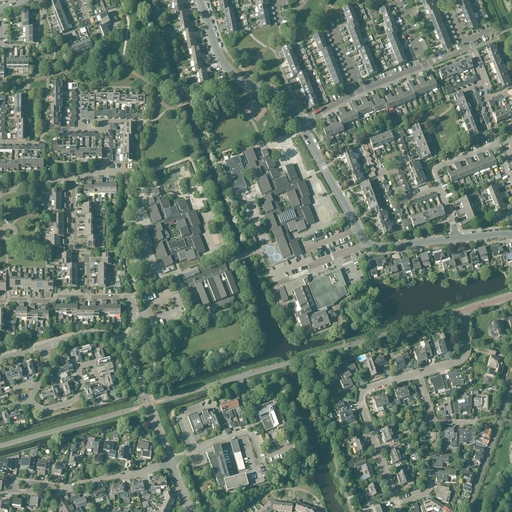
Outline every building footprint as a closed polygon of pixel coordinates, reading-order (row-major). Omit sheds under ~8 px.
[(48,8),(49,10),(60,6),(58,0),(50,4),(51,7),(48,8)] [(175,9),(183,8),(182,5),(190,3),(190,0),(173,3),(175,9)] [(472,6),(470,1),(461,4),(463,9),(472,6)] [(53,11),(54,14),(62,11),(60,6),(49,10),(49,12),(53,11)] [(342,9),(345,15),(353,12),(351,6),(342,9)] [(440,12),(438,6),(429,10),(431,15),(440,12)] [(463,9),(465,15),(474,11),(472,6),(463,9)] [(379,11),(381,16),(390,13),(388,8),(379,11)] [(52,18),(52,20),(64,15),(62,11),(54,14),(55,17),(52,18)] [(465,15),(468,20),(476,17),(474,11),(465,15)] [(195,12),(192,12),(179,15),(180,21),(188,19),(188,16),(195,15),(195,12)] [(355,17),(353,12),(345,15),(347,21),(355,17)] [(431,15),(434,21),(442,17),(440,12),(431,15)] [(99,16),(101,21),(113,17),(112,15),(109,16),(107,13),(99,16)] [(390,13),(381,16),(383,21),(392,18),(390,13)] [(57,21),(58,24),(66,20),(64,15),(52,20),(53,22),(57,21)] [(113,17),(101,21),(103,26),(106,25),(111,23),(110,20),(114,19),(113,17)] [(357,23),(355,17),(347,21),(349,26),(355,24),(357,23)] [(434,21),(436,26),(444,22),(442,17),(434,21)] [(478,22),(476,17),(468,20),(470,26),(478,22)] [(394,23),(392,18),(383,21),(385,26),(394,23)] [(56,28),(56,30),(68,25),(66,20),(58,24),(59,27),(56,28)] [(446,28),(444,22),(436,26),(438,31),(446,28)] [(98,28),(100,33),(108,30),(107,27),(112,25),(111,23),(106,25),(103,26),(98,28)] [(394,23),(385,26),(387,31),(396,28),(394,23)] [(197,24),(181,27),(182,33),(185,32),(190,31),(190,28),(197,27),(197,24)] [(347,29),(348,32),(357,29),(355,24),(349,26),(346,27),(347,29)] [(70,31),(68,25),(56,30),(57,32),(61,31),(62,34),(70,31)] [(385,32),(387,37),(395,34),(398,33),(396,28),(387,31),(385,32)] [(438,31),(440,37),(449,33),(446,28),(438,31)] [(348,32),(350,37),(359,34),(357,29),(348,32)] [(109,34),(108,30),(100,33),(102,39),(114,34),(113,32),(109,34)] [(440,37),(442,42),(451,38),(449,33),(440,37)] [(312,38),(314,43),(323,39),(321,34),(312,38)] [(359,34),(350,37),(352,42),(361,39),(359,34)] [(387,37),(389,43),(397,40),(395,34),(387,37)] [(187,44),(195,42),(195,39),(203,38),(202,35),(186,38),(187,44)] [(453,44),(451,38),(442,42),(444,47),(453,44)] [(79,45),(83,53),(88,51),(83,39),(81,40),(82,43),(79,45)] [(85,39),(83,39),(88,51),(93,49),(90,41),(86,42),(85,39)] [(323,39),(314,43),(316,48),(325,44),(323,39)] [(352,42),(354,47),(363,44),(361,39),(352,42)] [(399,45),(397,40),(389,43),(391,48),(399,45)] [(78,55),(83,53),(79,45),(77,46),(75,42),(73,43),(78,55)] [(73,57),(78,55),(73,43),(71,44),(72,47),(69,48),(73,57)] [(327,49),(325,44),(316,48),(318,53),(321,52),(327,49)] [(365,49),(363,44),(354,47),(356,52),(358,52),(365,49)] [(391,48),(394,54),(402,51),(399,45),(391,48)] [(486,48),(488,54),(497,50),(495,45),(486,48)] [(282,50),(284,55),(292,52),(290,46),(282,50)] [(192,55),(200,54),(200,51),(208,49),(207,47),(204,47),(191,49),(191,50),(192,55)] [(358,52),(360,57),(369,53),(367,48),(365,49),(358,52)] [(321,52),(323,57),(331,54),(329,49),(327,49),(321,52)] [(488,54),(490,59),(499,55),(497,50),(488,54)] [(394,54),(396,60),(404,57),(402,51),(394,54)] [(284,55),(286,61),(294,58),(292,52),(284,55)] [(360,57),(362,62),(371,58),(369,53),(360,57)] [(323,57),(324,62),(333,59),(331,54),(323,57)] [(490,59),(492,64),(501,60),(499,55),(490,59)] [(406,62),(404,57),(396,60),(398,65),(406,62)] [(209,58),(193,61),(194,67),(203,66),(202,63),(210,61),(209,58)] [(294,58),(286,61),(288,66),(296,63),(294,58)] [(371,58),(362,62),(364,67),(373,63),(371,58)] [(335,64),(333,59),(324,62),(326,67),(335,64)] [(469,59),(464,61),(467,71),(473,69),(469,59)] [(492,64),(494,69),(503,66),(501,60),(492,64)] [(464,61),(459,63),(462,73),(467,71),(464,61)] [(299,69),(296,63),(288,66),(291,72),(299,69)] [(375,68),(373,63),(364,67),(366,72),(375,68)] [(459,63),(454,65),(457,75),(462,73),(459,63)] [(337,69),(335,64),(326,67),(328,72),(337,69)] [(452,77),(457,75),(454,65),(448,67),(452,77)] [(494,69),(496,74),(505,71),(503,66),(494,69)] [(447,79),(452,77),(448,67),(443,69),(447,79)] [(377,74),(375,68),(366,72),(368,77),(377,74)] [(301,74),(299,69),(291,72),(293,78),(297,76),(301,75),(301,74)] [(328,72),(330,77),(339,74),(337,69),(328,72)] [(442,81),(447,79),(443,69),(438,71),(442,81)] [(198,73),(199,79),(208,77),(207,74),(215,73),(214,70),(211,70),(198,73)] [(496,74),(498,79),(507,76),(505,71),(496,74)] [(297,76),(299,82),(307,78),(305,73),(301,74),(301,75),(297,76)] [(431,82),(428,83),(431,91),(437,89),(431,73),(428,74),(431,82)] [(339,74),(330,77),(332,82),(341,79),(339,74)] [(507,76),(498,79),(500,85),(509,81),(507,76)] [(422,77),(419,78),(425,93),(431,91),(428,83),(425,84),(422,77)] [(307,78),(299,82),(301,87),(309,84),(307,78)] [(425,93),(419,78),(417,79),(420,86),(417,87),(420,95),(425,93)] [(343,84),(341,79),(332,82),(334,88),(343,84)] [(408,82),(409,84),(414,98),(420,95),(417,87),(414,89),(411,81),(408,82)] [(511,86),(509,81),(500,85),(501,87),(498,88),(499,91),(506,88),(507,91),(511,89),(511,87),(511,86)] [(310,85),(309,84),(301,87),(304,93),(312,90),(311,87),(312,86),(311,84),(310,85)] [(406,94),(409,102),(415,99),(414,98),(409,84),(406,85),(409,92),(406,94)] [(404,104),(409,102),(406,94),(403,95),(400,87),(398,88),(404,104)] [(398,106),(404,104),(398,88),(395,89),(398,97),(395,98),(398,106)] [(312,90),(304,93),(306,98),(314,95),(312,90)] [(392,108),(398,106),(395,98),(392,99),(389,92),(386,93),(392,108)] [(387,110),(392,108),(386,93),(384,94),(387,101),(384,102),(386,109),(387,110)] [(454,97),(455,102),(465,99),(463,93),(455,97),(454,94),(448,96),(449,99),(454,97)] [(377,94),(375,95),(380,111),(386,109),(384,102),(383,101),(380,102),(377,94)] [(13,103),(15,103),(24,103),(24,99),(24,97),(20,97),(20,95),(13,95),(13,103)] [(316,101),(314,95),(306,98),(308,104),(316,101)] [(375,104),(372,105),(374,111),(375,113),(380,111),(375,95),(372,96),(375,104)] [(368,113),(374,111),(372,105),(371,103),(368,104),(365,97),(362,98),(368,113)] [(368,113),(362,98),(360,99),(363,106),(360,107),(363,115),(368,113)] [(465,99),(455,102),(457,107),(467,104),(465,99)] [(318,107),(316,101),(308,104),(310,110),(318,107)] [(357,118),(363,115),(360,107),(357,109),(354,101),(351,102),(352,104),(357,118)] [(352,113),(349,114),(352,122),(358,120),(357,118),(352,104),(349,105),(352,113)] [(457,107),(459,112),(469,109),(467,104),(457,107)] [(506,109),(503,110),(507,119),(511,117),(508,108),(507,106),(505,107),(506,109)] [(352,122),(349,114),(346,115),(343,108),(341,109),(347,124),(352,122)] [(341,126),(347,124),(341,109),(338,110),(341,117),(338,118),(340,124),(341,126)] [(469,109),(459,112),(461,118),(471,114),(469,109)] [(503,110),(498,112),(502,121),(507,119),(503,110)] [(496,123),(502,121),(498,112),(493,114),(496,123)] [(461,118),(463,123),(473,119),(471,114),(461,118)] [(334,118),(332,119),(338,134),(343,132),(341,126),(340,124),(337,125),(334,118)] [(332,127),(329,128),(332,136),(338,134),(332,119),(329,120),(332,127)] [(473,119),(463,123),(465,128),(475,124),(473,119)] [(326,138),(332,136),(329,128),(326,129),(323,122),(320,123),(326,138)] [(477,129),(475,124),(465,128),(467,133),(477,129)] [(410,129),(412,134),(422,131),(420,126),(410,129)] [(478,132),(477,129),(467,133),(469,138),(479,135),(481,134),(480,131),(478,132)] [(424,136),(422,131),(412,134),(413,137),(411,138),(412,140),(424,136)] [(390,133),(385,135),(388,144),(391,143),(392,145),(394,145),(393,141),(396,140),(394,135),(391,136),(390,133)] [(385,135),(379,137),(383,146),(388,144),(385,135)] [(415,142),(416,145),(426,141),(424,136),(412,140),(413,143),(415,142)] [(378,148),(383,146),(379,137),(374,139),(378,148)] [(372,150),(378,148),(374,139),(369,140),(370,143),(367,144),(369,150),(372,149),(372,150)] [(415,151),(418,150),(428,146),(426,141),(416,145),(417,147),(414,148),(415,151)] [(60,157),(64,157),(64,148),(58,148),(58,142),(52,142),(52,153),(57,153),(57,155),(57,157),(60,157)] [(428,146),(418,150),(420,155),(430,151),(428,146)] [(278,243),(276,244),(283,259),(287,258),(288,260),(298,256),(302,254),(297,242),(299,241),(298,238),(291,241),(287,231),(289,230),(290,233),(297,230),(299,233),(306,230),(305,226),(307,225),(307,226),(315,223),(309,208),(308,208),(307,206),(311,205),(308,197),(311,196),(305,181),(298,184),(296,179),(298,179),(293,165),(285,168),(286,172),(281,174),(282,176),(280,177),(277,170),(275,171),(274,168),(276,167),(273,160),(270,161),(266,150),(261,152),(265,163),(263,164),(264,168),(262,169),(254,149),(252,150),(244,153),(247,159),(246,159),(246,160),(247,159),(249,165),(246,166),(247,166),(249,172),(248,172),(248,173),(251,171),(254,179),(258,177),(259,180),(258,180),(263,195),(265,194),(266,197),(262,198),(265,206),(262,207),(265,214),(267,214),(268,216),(264,217),(270,232),(272,231),(275,239),(276,238),(278,243)] [(343,153),(345,158),(354,155),(352,150),(343,153)] [(490,158),(487,160),(490,168),(496,165),(490,150),(487,151),(490,158)] [(432,157),(430,151),(420,155),(421,158),(419,159),(420,161),(432,157)] [(490,168),(487,160),(484,161),(481,154),(479,155),(485,170),(490,168)] [(354,155),(345,158),(347,164),(356,160),(354,155)] [(479,172),(485,170),(479,155),(476,156),(479,163),(476,164),(479,172)] [(238,157),(224,162),(227,169),(223,171),(233,193),(246,188),(240,172),(244,171),(240,162),(241,161),(240,159),(239,159),(238,157)] [(474,174),(479,172),(476,164),(473,165),(470,158),(468,159),(474,174)] [(474,174),(468,159),(465,160),(468,167),(465,168),(468,176),(474,174)] [(358,165),(356,160),(347,164),(349,169),(358,165)] [(409,165),(411,170),(420,167),(418,161),(413,163),(409,165)] [(459,162),(456,163),(462,179),(468,176),(465,168),(462,170),(459,162)] [(457,172),(454,173),(457,181),(462,179),(456,163),(454,164),(457,172)] [(358,165),(349,169),(351,174),(360,170),(358,165)] [(410,174),(411,176),(422,172),(420,167),(411,170),(412,173),(410,174)] [(451,183),(457,181),(454,173),(451,174),(448,167),(445,168),(451,183)] [(360,170),(351,174),(350,174),(351,178),(352,177),(353,179),(362,175),(360,170)] [(414,178),(415,181),(424,177),(422,172),(411,176),(412,178),(414,178)] [(364,181),(362,175),(353,179),(354,184),(364,181)] [(426,182),(424,177),(415,181),(417,186),(426,182)] [(360,185),(362,191),(372,187),(370,182),(360,185)] [(488,190),(490,195),(498,192),(497,189),(504,186),(503,184),(488,190)] [(364,196),(373,192),(376,192),(375,189),(373,190),(372,187),(362,191),(364,196)] [(187,260),(188,262),(196,259),(199,264),(201,263),(198,255),(205,252),(199,237),(198,235),(201,234),(198,227),(201,226),(195,211),(189,213),(188,208),(185,200),(174,204),(175,207),(170,209),(169,207),(170,206),(167,199),(160,202),(159,200),(161,199),(157,188),(152,190),(155,198),(147,201),(149,206),(150,206),(151,208),(148,209),(153,224),(154,224),(155,226),(152,227),(155,235),(152,236),(155,243),(156,243),(157,245),(154,247),(160,262),(162,261),(165,268),(173,265),(172,263),(179,260),(180,263),(187,260)] [(373,192),(364,196),(366,201),(375,198),(373,192)] [(490,195),(492,201),(508,195),(506,192),(499,195),(498,192),(490,195)] [(508,195),(492,201),(495,207),(502,203),(501,201),(509,198),(508,195)] [(377,203),(375,198),(366,201),(368,206),(377,203)] [(461,203),(462,206),(470,203),(468,198),(452,203),(453,206),(461,203)] [(380,202),(377,203),(368,206),(370,211),(379,208),(378,205),(381,204),(380,202)] [(456,212),(457,215),(472,209),(470,203),(462,206),(463,209),(456,212)] [(504,206),(502,203),(495,207),(497,212),(511,206),(511,204),(504,206)] [(439,208),(436,209),(439,218),(445,216),(440,205),(438,206),(439,208)] [(372,217),(376,215),(381,213),(383,212),(381,207),(379,208),(370,211),(372,217)] [(436,209),(431,211),(434,220),(439,218),(436,209)] [(472,209),(457,215),(458,217),(465,215),(466,218),(474,214),(472,209)] [(376,215),(378,220),(387,217),(386,211),(383,212),(381,213),(376,215)] [(429,222),(434,220),(431,211),(425,213),(429,222)] [(425,213),(420,215),(424,224),(429,222),(425,213)] [(476,220),(474,214),(466,218),(467,221),(460,223),(461,226),(476,220)] [(419,226),(424,224),(420,215),(415,217),(419,226)] [(414,228),(419,226),(415,217),(412,218),(411,216),(409,217),(410,219),(407,220),(409,225),(412,224),(414,228)] [(389,219),(387,217),(378,220),(380,225),(391,221),(390,219),(389,219)] [(391,221),(380,225),(382,230),(391,227),(390,224),(392,224),(391,221)] [(391,227),(382,230),(384,236),(396,231),(394,226),(391,227)] [(327,230),(319,233),(321,238),(329,235),(327,230)] [(488,248),(489,251),(491,250),(493,257),(501,255),(502,257),(502,258),(508,256),(507,253),(505,253),(503,247),(500,248),(499,245),(488,248)] [(511,255),(508,256),(502,258),(502,257),(500,258),(501,265),(511,261),(511,247),(509,249),(511,255)] [(474,249),(475,253),(478,264),(479,267),(482,266),(481,262),(488,260),(486,254),(484,249),(478,250),(477,248),(474,249)] [(426,253),(426,255),(428,260),(428,259),(431,259),(431,257),(433,256),(435,263),(442,261),(440,251),(430,254),(429,252),(426,253)] [(441,251),(440,251),(442,261),(443,261),(444,263),(444,264),(450,262),(449,259),(447,259),(445,253),(442,254),(441,251)] [(472,266),(478,264),(475,253),(469,255),(468,252),(465,253),(465,254),(470,271),(473,270),(472,266)] [(470,271),(465,254),(459,256),(458,253),(455,254),(460,272),(463,271),(462,267),(468,265),(470,271)] [(421,273),(416,254),(417,259),(411,261),(410,258),(407,259),(407,260),(410,271),(412,277),(415,276),(414,272),(420,270),(421,273)] [(430,266),(428,259),(428,260),(426,255),(420,256),(419,254),(416,254),(421,273),(425,272),(423,268),(430,266)] [(450,262),(444,264),(444,263),(442,264),(444,271),(455,268),(456,273),(460,272),(455,254),(451,255),(453,261),(450,262)] [(383,257),(380,258),(373,259),(373,260),(368,261),(370,269),(369,269),(372,277),(373,276),(373,277),(377,276),(376,269),(383,267),(386,267),(386,269),(387,270),(392,268),(391,263),(389,264),(387,259),(384,260),(383,257)] [(400,259),(397,260),(402,278),(405,277),(404,273),(410,271),(407,260),(401,262),(400,259)] [(399,279),(402,278),(397,260),(393,261),(395,267),(392,268),(387,270),(386,269),(384,270),(386,277),(397,274),(399,279)] [(201,263),(199,264),(201,270),(198,271),(198,270),(183,276),(185,281),(186,280),(187,281),(186,282),(186,284),(188,284),(188,285),(194,300),(200,298),(204,309),(208,307),(210,311),(235,302),(233,297),(238,295),(228,269),(226,270),(223,261),(220,262),(219,265),(206,270),(204,269),(201,263)] [(291,282),(289,282),(293,292),(294,295),(295,298),(301,313),(297,314),(299,319),(298,320),(299,322),(298,323),(299,325),(300,325),(301,327),(302,327),(303,330),(307,328),(312,326),(315,333),(330,327),(327,318),(329,317),(330,319),(333,318),(330,313),(328,314),(326,309),(334,306),(333,305),(346,294),(346,292),(338,272),(337,272),(310,283),(309,282),(311,281),(310,281),(309,279),(310,279),(310,278),(308,279),(307,276),(307,275),(291,282)] [(154,275),(139,281),(141,286),(156,280),(154,275)] [(289,282),(280,286),(281,289),(283,288),(286,295),(293,292),(289,282)] [(281,289),(277,290),(278,290),(283,303),(282,303),(284,302),(288,301),(287,298),(292,296),(294,295),(293,292),(286,295),(283,288),(281,289)] [(501,322),(492,325),(492,326),(488,329),(488,334),(492,337),(494,337),(496,337),(498,337),(499,337),(498,337),(498,338),(505,336),(501,323),(501,322)] [(447,344),(450,343),(447,334),(442,335),(444,341),(435,344),(437,348),(439,348),(441,355),(450,353),(447,344)] [(421,348),(413,351),(417,364),(427,361),(426,359),(432,357),(428,342),(424,344),(423,343),(419,344),(421,348)] [(97,353),(100,361),(100,362),(105,360),(102,348),(97,350),(95,344),(92,345),(94,353),(97,353)] [(90,349),(79,352),(80,357),(94,353),(92,345),(89,346),(90,349)] [(70,350),(72,356),(74,355),(76,362),(81,361),(80,357),(79,352),(78,349),(73,350),(73,349),(70,350)] [(69,357),(72,356),(70,350),(67,351),(68,355),(63,356),(67,367),(72,366),(69,357)] [(394,360),(397,370),(405,368),(404,365),(410,363),(408,357),(410,356),(409,354),(408,354),(407,354),(408,353),(407,351),(406,350),(402,352),(403,355),(403,356),(401,356),(401,355),(393,357),(394,360)] [(490,356),(487,367),(487,369),(486,369),(484,374),(493,376),(494,373),(500,375),(503,359),(490,356)] [(375,359),(365,363),(367,369),(369,368),(372,377),(380,374),(378,367),(387,364),(385,357),(375,360),(375,359)] [(100,362),(100,361),(98,362),(99,367),(106,365),(107,368),(113,366),(112,363),(111,363),(109,359),(105,360),(100,362)] [(27,363),(24,364),(25,370),(28,369),(30,376),(35,375),(32,363),(27,364),(27,363)] [(349,373),(356,369),(352,363),(345,367),(346,369),(340,372),(345,380),(339,383),(344,391),(353,386),(349,379),(351,378),(349,373)] [(16,367),(17,371),(19,376),(20,379),(25,378),(23,371),(25,370),(24,364),(21,365),(21,366),(16,367)] [(73,371),(72,366),(67,367),(60,369),(61,374),(58,375),(59,378),(65,376),(64,374),(73,371)] [(114,369),(113,366),(107,368),(107,370),(101,372),(102,377),(105,377),(105,376),(110,375),(114,374),(113,369),(114,369)] [(7,379),(19,376),(17,371),(6,374),(5,370),(2,370),(4,376),(6,376),(7,379)] [(459,373),(458,374),(457,371),(450,373),(452,378),(450,379),(453,388),(464,385),(463,383),(466,382),(464,376),(461,377),(461,376),(460,376),(459,373)] [(110,377),(110,375),(105,376),(105,377),(107,386),(105,386),(106,392),(109,391),(108,388),(113,387),(112,383),(114,382),(115,381),(114,377),(113,376),(110,377)] [(61,381),(62,384),(62,385),(67,384),(74,382),(72,377),(66,379),(65,376),(59,378),(60,381),(61,381)] [(444,391),(448,390),(446,382),(442,383),(440,376),(436,377),(436,378),(429,380),(430,385),(432,384),(434,392),(441,391),(440,389),(444,388),(444,391)] [(52,388),(53,391),(54,396),(55,400),(60,398),(58,392),(61,391),(59,385),(56,386),(56,384),(51,386),(50,387),(52,388)] [(62,385),(62,384),(59,385),(61,391),(64,390),(66,397),(71,395),(67,384),(62,385)] [(105,386),(91,390),(90,390),(92,395),(93,398),(100,396),(99,393),(103,392),(103,393),(104,393),(104,395),(107,394),(106,392),(105,386)] [(93,399),(93,398),(92,395),(90,390),(91,390),(90,387),(85,389),(87,395),(84,396),(85,402),(89,401),(88,400),(93,399)] [(400,390),(403,400),(404,401),(408,400),(409,402),(413,401),(411,395),(408,396),(406,388),(400,390)] [(403,400),(400,390),(394,392),(397,400),(394,401),(396,407),(400,405),(399,401),(403,400)] [(53,391),(39,396),(40,402),(43,401),(43,400),(54,396),(53,391)] [(0,396),(0,394),(0,401),(1,401),(2,402),(4,401),(4,400),(8,399),(7,394),(0,396)] [(385,395),(379,397),(382,407),(386,406),(387,409),(392,408),(390,402),(387,403),(385,395)] [(468,397),(468,399),(464,400),(464,401),(457,402),(457,403),(453,404),(455,415),(459,414),(459,415),(460,415),(467,413),(467,415),(471,414),(470,411),(472,410),(472,396),(468,397)] [(488,410),(488,396),(482,396),(482,399),(481,399),(474,399),(474,407),(482,407),(482,410),(488,410)] [(382,407),(379,397),(373,399),(375,407),(373,408),(375,414),(379,412),(378,408),(382,407)] [(446,399),(447,401),(443,402),(444,406),(443,406),(438,407),(439,417),(446,416),(445,412),(448,412),(448,415),(452,415),(450,403),(451,403),(450,398),(446,399)] [(259,417),(260,420),(265,433),(277,428),(278,431),(287,427),(276,400),(253,409),(256,418),(259,417)] [(236,401),(231,403),(233,410),(236,409),(237,413),(240,412),(236,401)] [(342,425),(353,421),(352,417),(353,417),(351,412),(346,414),(345,413),(346,411),(345,410),(344,409),(345,408),(343,402),(335,405),(337,411),(339,410),(339,411),(338,413),(340,414),(341,415),(339,416),(342,425)] [(228,412),(225,404),(220,406),(222,414),(224,419),(227,418),(226,416),(229,415),(228,412)] [(188,418),(190,426),(193,433),(203,430),(202,428),(208,426),(209,427),(210,426),(212,426),(214,430),(215,429),(216,430),(217,429),(218,428),(219,428),(215,416),(213,417),(213,415),(215,414),(215,413),(214,411),(213,410),(211,411),(211,412),(211,413),(210,414),(210,415),(209,415),(207,411),(205,411),(203,412),(200,413),(202,417),(199,418),(197,414),(188,418)] [(1,420),(3,426),(6,426),(5,425),(10,423),(9,420),(7,415),(8,415),(7,411),(2,413),(4,420),(1,420)] [(19,411),(8,415),(7,415),(9,420),(16,418),(17,421),(21,420),(21,421),(25,420),(23,414),(20,415),(19,411)] [(243,422),(239,424),(240,428),(247,425),(244,418),(241,419),(243,422)] [(380,431),(383,437),(392,434),(390,430),(395,429),(393,424),(387,426),(388,429),(380,431)] [(443,429),(443,433),(441,433),(441,442),(444,442),(450,442),(450,443),(451,443),(451,448),(457,448),(457,434),(454,434),(454,429),(443,429)] [(462,429),(459,429),(459,442),(462,442),(462,444),(467,444),(467,443),(472,443),(472,438),(472,431),(471,431),(468,431),(468,430),(466,430),(466,431),(462,431),(462,429)] [(482,433),(481,435),(481,436),(490,440),(492,432),(488,431),(486,430),(485,433),(483,432),(482,433)] [(438,441),(439,441),(439,434),(430,434),(430,432),(427,432),(423,433),(424,437),(427,437),(427,443),(432,443),(432,450),(438,450),(438,441)] [(392,434),(383,437),(385,443),(392,441),(393,444),(399,442),(397,437),(393,439),(392,434)] [(354,449),(356,454),(361,452),(361,453),(366,452),(363,441),(361,441),(360,438),(351,441),(352,444),(355,443),(356,448),(354,449)] [(89,439),(88,443),(87,450),(91,451),(91,455),(95,455),(94,462),(98,462),(100,450),(98,450),(98,449),(99,445),(94,444),(95,440),(89,439)] [(237,440),(230,442),(236,461),(242,460),(237,440)] [(115,459),(116,453),(113,452),(114,443),(105,442),(104,451),(109,452),(108,458),(115,459)] [(151,453),(152,448),(148,447),(149,444),(138,442),(137,451),(140,452),(140,453),(141,453),(140,457),(151,459),(151,453)] [(132,450),(133,444),(126,443),(126,448),(120,448),(118,460),(127,461),(129,450),(132,450)] [(206,453),(208,458),(219,488),(225,486),(227,493),(248,487),(245,475),(229,479),(220,445),(212,447),(213,451),(206,453)] [(390,459),(400,456),(398,452),(402,450),(400,446),(395,448),(396,451),(388,453),(390,459)] [(474,455),(475,456),(473,462),(481,464),(485,454),(483,453),(484,449),(483,449),(483,448),(484,449),(484,447),(482,446),(482,447),(481,449),(475,447),(473,452),(475,453),(474,455)] [(69,453),(68,459),(70,460),(69,466),(75,467),(78,467),(78,464),(82,465),(83,458),(77,457),(77,456),(72,455),(72,453),(69,453)] [(402,455),(400,456),(390,459),(392,465),(400,462),(401,465),(406,463),(405,459),(403,459),(402,455)] [(448,464),(448,457),(441,457),(441,458),(436,458),(436,457),(429,457),(429,460),(432,460),(432,464),(433,464),(433,469),(442,469),(442,464),(448,464)] [(0,472),(1,472),(1,474),(4,474),(6,474),(7,470),(9,470),(11,470),(11,468),(15,469),(16,460),(12,459),(12,461),(8,461),(4,460),(4,461),(0,460),(0,472)] [(32,472),(34,459),(30,459),(30,460),(22,459),(21,467),(29,468),(28,471),(32,472)] [(46,461),(38,460),(36,471),(39,472),(39,476),(45,476),(46,466),(49,467),(50,459),(47,459),(46,461)] [(362,468),(363,472),(366,480),(368,479),(369,480),(370,480),(370,479),(374,477),(373,474),(374,474),(373,470),(372,471),(370,465),(366,466),(364,460),(353,464),(355,470),(362,468)] [(53,467),(52,472),(52,474),(61,476),(61,473),(64,473),(65,465),(56,464),(56,467),(53,467)] [(396,475),(398,481),(407,478),(406,473),(410,472),(408,467),(402,469),(403,472),(396,475)] [(440,483),(442,484),(442,483),(447,483),(447,477),(447,476),(456,477),(456,472),(447,472),(441,472),(441,471),(433,471),(433,472),(433,474),(436,474),(436,483),(437,483),(437,484),(440,484),(440,483)] [(465,475),(463,482),(465,482),(463,487),(470,489),(471,486),(472,486),(474,478),(465,475)] [(165,477),(159,478),(160,488),(166,487),(167,491),(163,492),(165,495),(171,493),(168,485),(166,485),(165,477)] [(160,488),(159,478),(153,478),(154,486),(151,486),(151,493),(156,492),(156,488),(160,488)] [(263,478),(250,482),(251,487),(265,483),(263,478)] [(407,478),(398,481),(400,486),(407,484),(408,487),(414,485),(413,480),(408,482),(407,478)] [(142,482),(136,483),(138,493),(142,492),(143,496),(148,495),(147,489),(144,489),(142,482)] [(138,493),(136,483),(130,484),(132,492),(129,493),(130,499),(135,498),(134,494),(138,493)] [(116,485),(118,495),(119,499),(123,498),(128,497),(127,491),(124,492),(122,484),(116,485)] [(366,496),(368,502),(367,502),(368,506),(369,506),(375,504),(373,497),(381,495),(377,484),(368,487),(370,495),(366,496)] [(118,495),(116,485),(110,486),(112,494),(109,495),(110,501),(115,500),(114,496),(118,495)] [(442,503),(448,504),(451,493),(448,492),(449,489),(438,486),(435,498),(442,500),(442,503)] [(96,500),(107,496),(104,488),(93,492),(96,500)] [(164,497),(165,501),(174,498),(172,493),(171,493),(165,495),(164,495),(160,497),(160,499),(164,497)] [(79,495),(71,498),(72,502),(74,501),(76,508),(75,508),(76,511),(83,511),(80,507),(87,505),(85,498),(80,499),(79,495)] [(24,509),(25,504),(22,504),(22,500),(17,499),(17,497),(14,497),(12,507),(20,508),(20,509),(24,509)] [(0,502),(0,510),(1,511),(1,510),(4,511),(8,511),(10,499),(6,498),(6,502),(2,502),(0,502)] [(40,508),(41,503),(38,503),(39,499),(31,498),(30,502),(27,501),(26,508),(30,508),(30,507),(37,508),(38,508),(40,508)] [(165,501),(164,504),(172,508),(175,502),(174,498),(165,501)] [(449,511),(450,511),(443,507),(432,499),(430,501),(424,503),(424,506),(420,508),(421,511),(426,511),(432,509),(433,509),(434,509),(433,508),(434,508),(439,511),(441,508),(442,509),(443,510),(442,511),(444,511),(449,511)] [(271,511),(273,511),(276,511),(277,503),(270,502),(267,505),(263,508),(265,511),(271,511)] [(296,511),(297,511),(299,511),(303,505),(297,503),(293,511),(296,511)]
